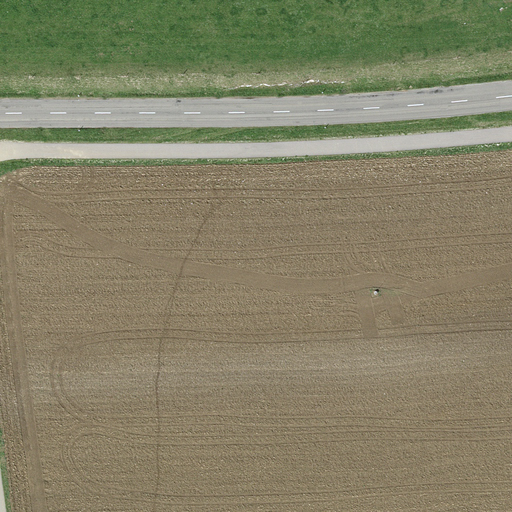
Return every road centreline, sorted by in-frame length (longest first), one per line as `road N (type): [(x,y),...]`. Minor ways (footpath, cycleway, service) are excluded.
road 1 (track): [(511,131),(0,147),(5,511)]
road 2 (secondary): [(0,118),(511,100)]
